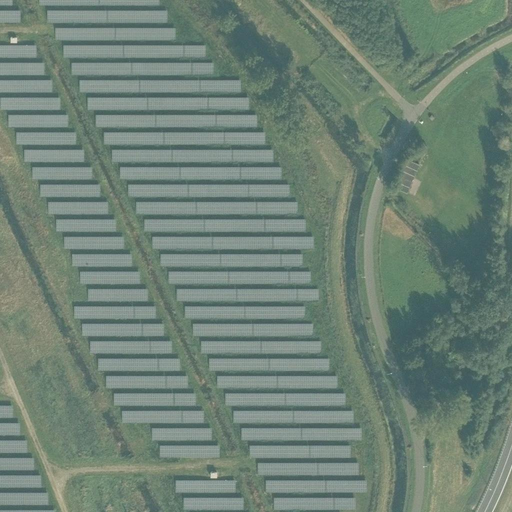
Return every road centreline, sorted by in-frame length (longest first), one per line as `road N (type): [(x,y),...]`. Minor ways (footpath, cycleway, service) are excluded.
road 1 (unclassified): [(416,511),(416,436),(379,331),(368,269),(379,183),(414,115)]
road 2 (unclassified): [(414,115),(301,0)]
